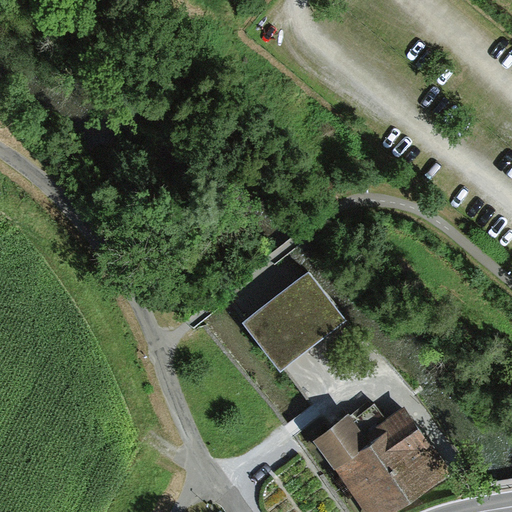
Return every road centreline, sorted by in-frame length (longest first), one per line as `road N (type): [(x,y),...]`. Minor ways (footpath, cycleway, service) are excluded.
road 1 (track): [(0,148),(39,172),(84,221),(116,261),(160,345)]
road 2 (track): [(511,281),(413,207),(366,199),(328,215)]
